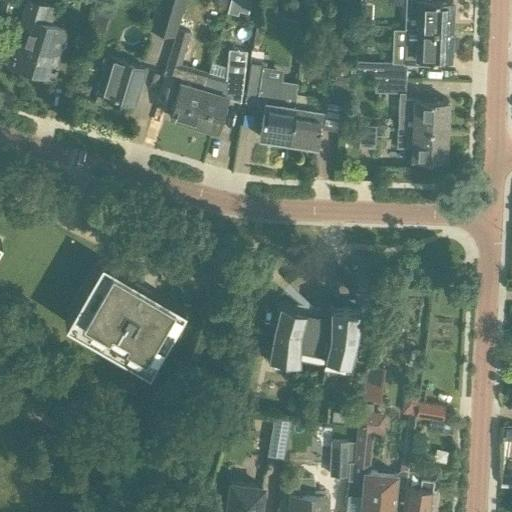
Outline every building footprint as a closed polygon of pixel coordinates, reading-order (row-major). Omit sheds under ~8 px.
[(32,0),(27,0),(8,63),(51,77),(66,28),(50,23),(55,7),(32,0)] [(156,0),(149,27),(175,35),(177,27),(185,0),(156,0)] [(229,0),(228,6),(226,11),(236,13),(237,9),(239,0),(229,0)] [(418,0),(417,26),(451,28),(451,0),(418,0)] [(297,5),(295,18),(305,20),(307,6),(297,5)] [(94,11),(89,27),(102,32),(108,16),(94,11)] [(342,32),(339,52),(350,54),(355,26),(344,24),(343,33),(342,32)] [(405,25),(404,61),(431,62),(432,57),(449,57),(451,28),(417,26),(405,25)] [(172,44),(165,68),(166,68),(165,72),(181,77),(169,114),(193,122),(208,71),(180,62),(187,39),(190,31),(177,27),(175,35),(172,44)] [(208,71),(193,122),(216,129),(227,95),(240,99),(241,92),(242,92),(246,48),(228,46),(226,64),(212,60),(208,71)] [(109,55),(98,91),(134,102),(145,65),(109,55)] [(245,92),(244,100),(264,103),(259,135),(288,140),(295,91),(297,81),(261,75),(263,62),(251,60),(246,92),(245,92)] [(336,60),(331,96),(342,98),(347,62),(336,60)] [(386,61),(385,75),(406,75),(407,62),(386,61)] [(406,90),(406,75),(385,75),(377,75),(376,89),(399,90),(406,90)] [(399,90),(397,125),(446,127),(448,97),(406,96),(406,90),(399,90)] [(295,91),(288,140),(317,144),(319,126),(340,129),(345,98),(342,98),(331,96),(331,97),(322,96),(321,105),(307,103),(309,93),(295,91)] [(361,123),(360,145),(375,145),(376,133),(388,134),(389,125),(361,123)] [(397,125),(396,144),(412,145),(412,156),(445,157),(446,127),(397,125)] [(101,258),(64,321),(148,369),(184,307),(101,258)] [(300,329),(305,310),(305,308),(279,302),(274,321),(273,325),(267,357),(269,357),(269,356),(298,358),(298,360),(299,360),(301,347),(300,329)] [(360,308),(359,309),(329,307),(329,315),(329,335),(325,350),(323,357),(349,365),(355,341),(361,308),(360,308)] [(329,335),(329,315),(305,310),(300,329),(301,347),(325,350),(329,335)] [(373,397),(391,400),(396,369),(379,366),(373,397)] [(406,484),(408,469),(419,390),(406,388),(403,412),(408,412),(400,470),(370,467),(373,431),(384,431),(386,412),(372,410),(364,409),(359,409),(356,444),(355,444),(350,478),(353,478),(353,480),(362,480),(359,511),(402,511),(404,501),(396,500),(398,483),(406,484)] [(418,400),(416,414),(429,416),(427,428),(452,432),(454,420),(441,418),(443,404),(418,400)] [(365,401),(364,409),(372,410),(373,402),(365,401)] [(274,414),(267,454),(283,457),(290,417),(274,414)] [(330,438),(330,473),(347,473),(346,478),(350,478),(355,444),(349,444),(349,439),(330,438)] [(434,478),(421,476),(415,470),(408,469),(406,484),(404,501),(402,511),(428,511),(430,503),(434,503),(436,489),(432,489),(434,478)] [(230,480),(226,511),(258,511),(262,485),(230,480)] [(290,487),(289,511),(331,511),(332,487),(290,487)]
